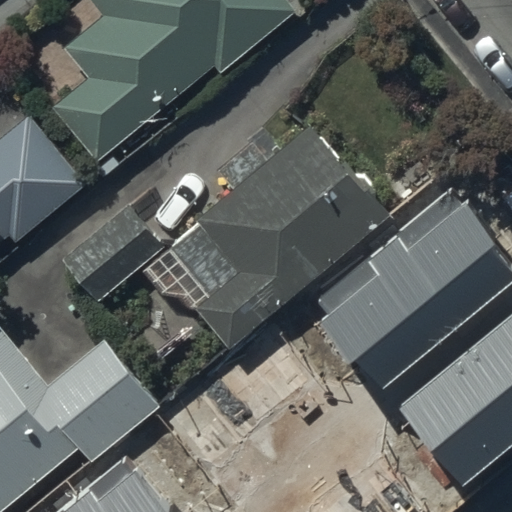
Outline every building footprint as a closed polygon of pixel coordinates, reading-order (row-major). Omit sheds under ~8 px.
[(90,68),(53,100),(98,154),(214,57),(221,66),(296,3),(293,0),(97,0),(103,7),(65,39),(90,68)] [(28,107),(0,131),(0,232),(8,225),(17,235),(86,175),(28,107)] [(177,274),(232,338),(389,203),(312,114),(266,154),(250,136),(219,163),(233,179),(195,212),(199,217),(146,262),(165,284),(177,274)] [(129,196),(62,252),(98,295),(165,239),(129,196)] [(377,511),(486,424),(484,421),(496,411),(447,351),(452,347),(407,292),(299,380),(288,367),(239,408),(252,424),(192,473),(221,509),(269,469),(296,502),(283,511),(377,511)] [(160,399),(105,330),(49,375),(5,324),(3,322),(1,320),(0,319),(0,502),(80,439),(92,454),(160,399)] [(118,511),(88,474),(39,511),(118,511)]
